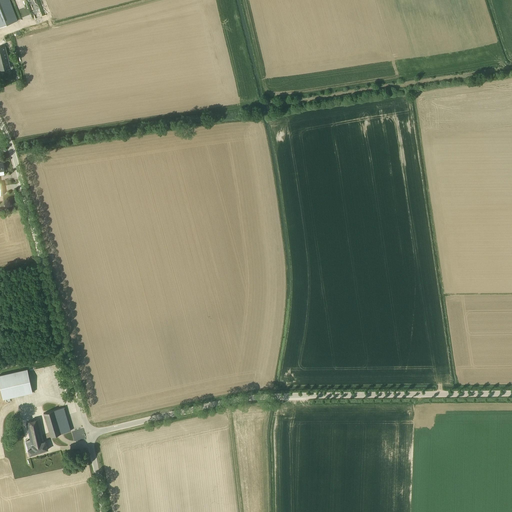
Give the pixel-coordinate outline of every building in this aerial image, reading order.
[(0,0),(0,27),(18,21),(9,0),(0,0)] [(15,0),(19,10),(25,7),(21,0),(15,0)] [(0,70),(10,68),(5,47),(0,47),(0,70)] [(52,366),(33,371),(34,374),(53,369),(52,366)] [(32,393),(27,369),(0,375),(0,387),(3,400),(32,393)] [(71,431),(64,407),(54,410),(44,413),(51,437),(61,434),(61,433),(71,431)] [(44,441),(39,419),(26,422),(32,445),(31,445),(32,448),(28,450),(30,455),(48,450),(45,441),(44,441)]
